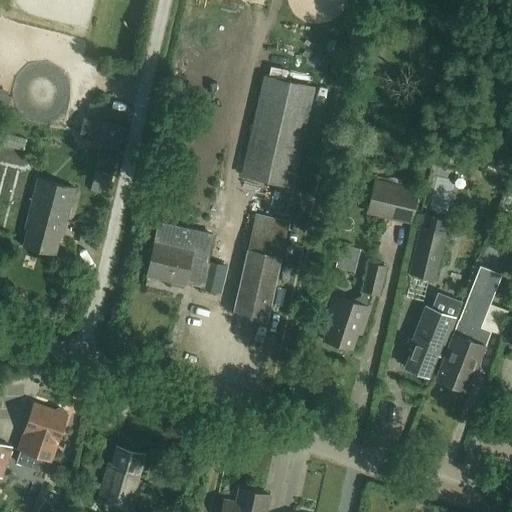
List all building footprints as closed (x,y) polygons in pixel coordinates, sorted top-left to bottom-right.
[(242,175),(291,186),(314,87),(265,76),(242,175)] [(84,116),(78,139),(118,149),(124,127),(84,116)] [(91,190),(110,196),(114,182),(110,181),(112,174),(97,170),(91,190)] [(28,229),(23,246),(55,255),(60,236),(62,237),(75,188),(38,178),(24,228),(28,229)] [(375,179),(367,213),(410,224),(419,190),(375,179)] [(256,213),(248,248),(281,256),(289,221),(256,213)] [(408,274),(436,280),(447,231),(419,225),(408,274)] [(480,263),(496,269),(506,246),(490,239),(480,263)] [(192,250),(155,241),(147,275),(184,284),(184,282),(201,286),(201,287),(220,291),(226,266),(206,262),(205,267),(189,263),(192,250)] [(281,256),(248,248),(233,313),(266,321),(281,256)] [(362,334),(371,307),(370,307),(375,293),(379,294),(386,266),(369,262),(361,295),(350,300),(334,295),(325,322),(328,323),(323,340),(353,349),(358,333),(362,334)] [(480,266),(435,378),(467,391),(491,331),(480,327),(501,274),(480,266)] [(493,303),(485,325),(503,332),(511,309),(493,303)] [(439,356),(455,318),(426,306),(416,332),(415,332),(409,348),(412,349),(405,366),(429,375),(437,355),(439,356)] [(404,314),(399,336),(410,339),(415,317),(404,314)] [(56,445),(67,414),(66,414),(64,410),(58,408),(55,410),(34,403),(23,434),(24,434),(18,449),(50,460),(55,445),(56,445)] [(0,476),(1,477),(11,447),(0,442),(0,476)] [(112,463),(109,462),(98,501),(131,510),(138,485),(136,484),(145,453),(116,445),(112,463)] [(42,471),(44,472),(48,463),(25,454),(13,488),(33,496),(42,471)] [(266,511),(270,495),(239,488),(236,502),(224,499),(221,511),(266,511)]
